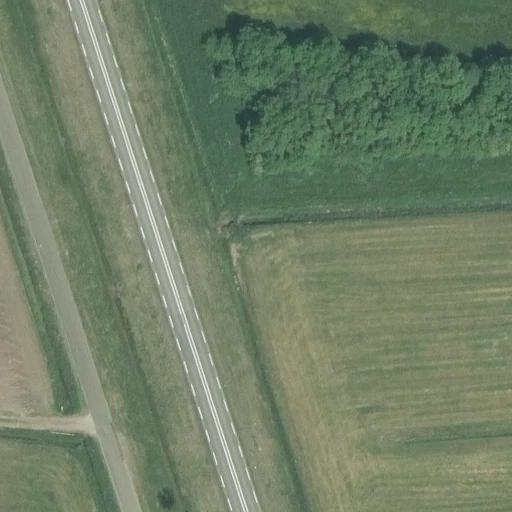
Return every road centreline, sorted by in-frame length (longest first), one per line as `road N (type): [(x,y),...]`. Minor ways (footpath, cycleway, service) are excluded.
road 1 (secondary): [(245,511),(80,0)]
road 2 (unclassified): [(130,511),(0,104)]
